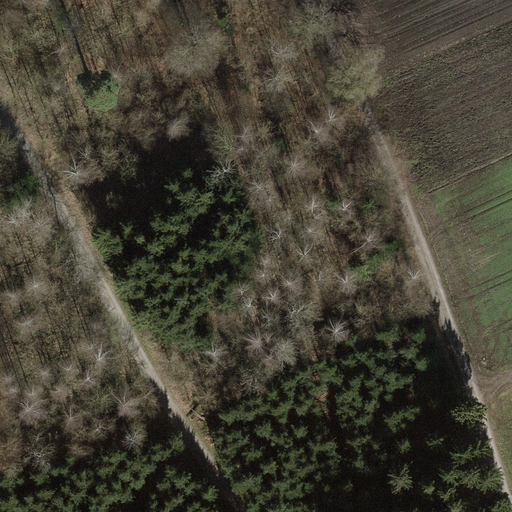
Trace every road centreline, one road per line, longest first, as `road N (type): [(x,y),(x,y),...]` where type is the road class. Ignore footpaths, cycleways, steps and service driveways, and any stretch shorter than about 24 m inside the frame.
road 1 (track): [(511,509),(403,196),(307,0)]
road 2 (track): [(238,511),(0,113)]
